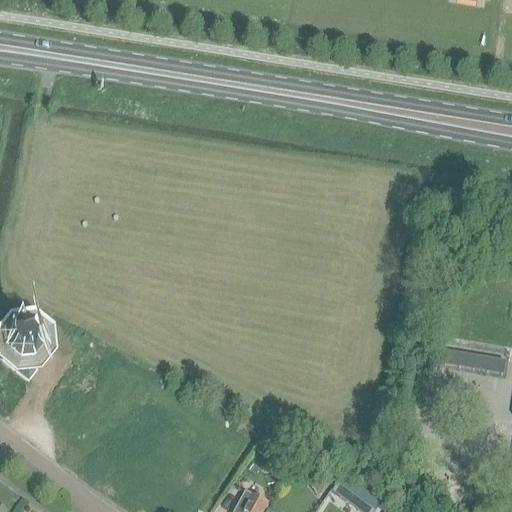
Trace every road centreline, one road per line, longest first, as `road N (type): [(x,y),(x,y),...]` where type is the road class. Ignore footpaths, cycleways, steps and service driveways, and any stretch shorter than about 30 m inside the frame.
road 1 (primary): [(0,59),(511,143)]
road 2 (primary): [(511,121),(0,38)]
road 3 (unclassified): [(102,511),(0,435)]
